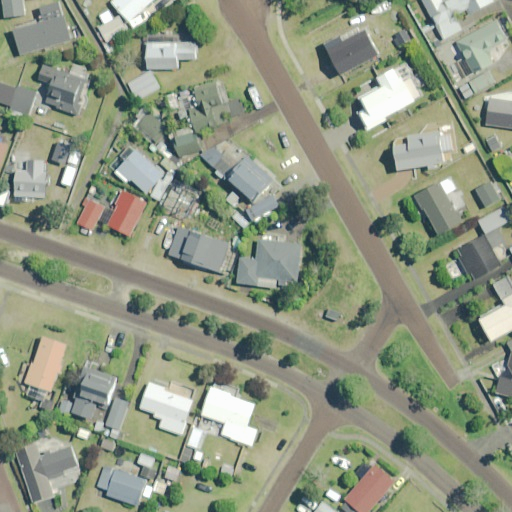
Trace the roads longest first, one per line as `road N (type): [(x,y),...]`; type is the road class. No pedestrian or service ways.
road 1 (residential): [(236,0),(396,298)]
road 2 (tertiary): [(123,278),(241,319),(349,370)]
road 3 (tertiary): [(331,402),(244,357),(112,308)]
road 4 (tertiary): [(349,370),(411,412),(511,503)]
road 5 (tertiary): [(471,511),(391,437),(331,402)]
road 6 (tertiary): [(0,235),(123,278)]
road 7 (residential): [(268,511),(331,402)]
